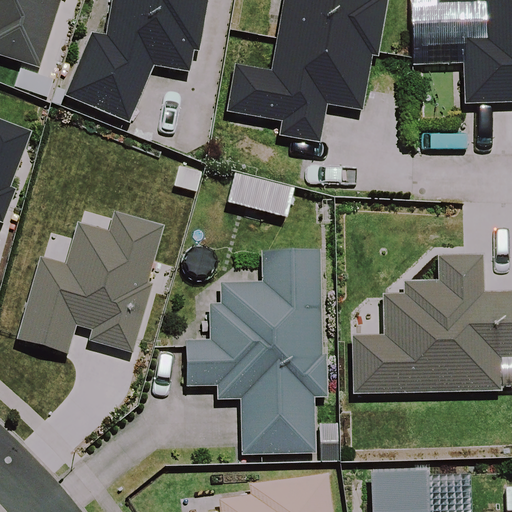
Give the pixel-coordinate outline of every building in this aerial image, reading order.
[(0,0),(0,66),(36,79),(62,0),(0,0)] [(271,0),(270,67),(226,65),(224,125),(269,127),(269,145),(317,146),(318,110),(358,111),(359,63),(376,63),(377,0),(271,0)] [(511,106),(511,121),(511,124),(511,123),(511,0),(424,0),(423,38),(459,39),(457,105),(511,106)] [(9,166),(20,137),(0,129),(0,221),(11,195),(7,194),(17,169),(9,166)] [(103,242),(71,234),(62,275),(47,271),(38,311),(20,307),(11,349),(60,360),(63,348),(126,362),(156,233),(108,222),(103,242)] [(259,248),(256,292),(209,290),(206,346),(178,345),(175,399),(236,403),(233,459),(303,463),(311,321),(315,251),(259,248)] [(475,266),(422,267),(423,289),(394,290),(395,305),(378,305),(379,315),(379,345),(350,345),(350,401),(493,400),(493,360),(511,359),(511,300),(475,301),(475,266)] [(324,511),(320,479),(243,490),(245,501),(208,506),(209,511),(324,511)] [(458,511),(460,485),(361,481),(359,511),(458,511)]
